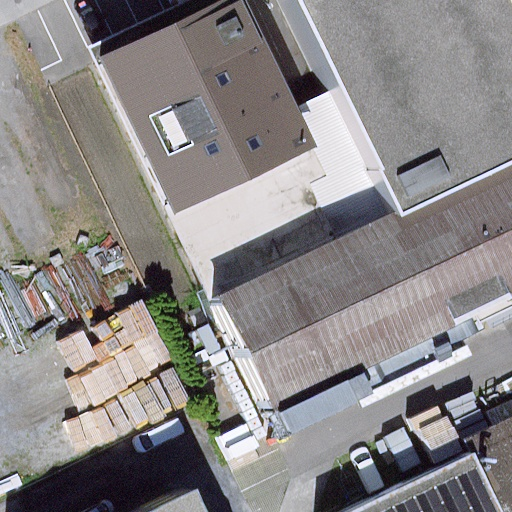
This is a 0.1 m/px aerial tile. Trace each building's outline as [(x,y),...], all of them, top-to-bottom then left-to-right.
[(282,109),(230,0),(184,0),(80,50),(156,211),(172,204),(298,143),(282,109)] [(273,0),(318,92),(374,208),(511,141),(511,51),(487,0),(273,0)] [(298,143),(172,204),(212,287),(374,208),(318,92),(282,109),(298,143)] [(212,287),(200,294),(256,409),(511,283),(511,141),(374,208),(212,287)] [(463,450),(492,511),(511,511),(511,412),(456,439),(463,450)] [(492,511),(463,450),(331,511),(492,511)] [(183,511),(179,502),(157,511),(183,511)]
